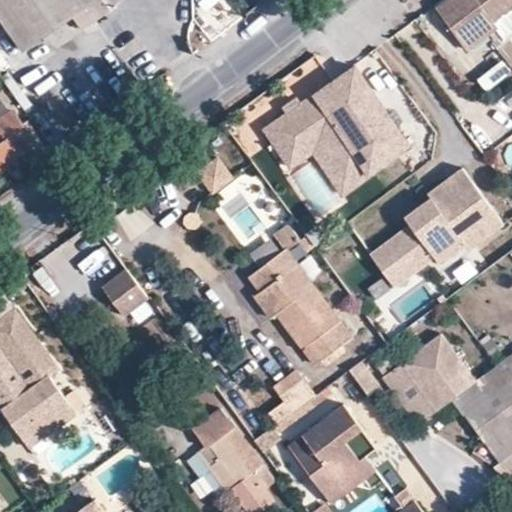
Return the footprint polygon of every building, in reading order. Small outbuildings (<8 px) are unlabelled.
[(81,29),(110,10),(102,0),(0,0),(0,16),(24,50),(72,17),(81,29)] [(511,0),(446,0),(438,7),(470,50),(501,27),(496,21),(511,8),(511,0)] [(511,44),(503,32),(492,40),(511,65),(511,44)] [(511,71),(504,61),(477,81),(487,94),(511,75),(511,71)] [(415,144),(356,64),(301,105),(289,114),(267,131),(284,153),(313,131),(355,188),(415,144)] [(297,100),(286,109),(289,114),(301,105),(297,100)] [(0,166),(35,141),(14,112),(0,121),(0,166)] [(313,131),(284,153),(294,167),(317,150),(349,193),(355,188),(313,131)] [(236,175),(220,153),(197,169),(214,191),(236,175)] [(409,226),(369,255),(392,287),(432,259),(437,266),(466,246),(469,250),(504,224),(464,169),(429,195),(432,199),(404,219),(409,226)] [(276,236),(286,249),(287,248),(300,239),(290,223),(275,235),(276,236)] [(251,275),(286,249),(276,236),(241,262),(251,275)] [(287,248),(286,249),(251,275),(261,290),(255,295),(271,317),(277,313),(315,364),(354,335),(287,248)] [(461,270),(466,277),(479,269),(474,261),(461,270)] [(126,268),(102,285),(127,319),(150,301),(126,268)] [(57,368),(14,308),(0,317),(0,346),(2,349),(29,388),(0,408),(28,447),(75,412),(48,375),(57,368)] [(449,335),(410,363),(445,411),(462,399),(483,383),(449,335)] [(0,350),(0,407),(0,408),(29,388),(2,349),(0,350)] [(511,361),(501,370),(511,384),(511,361)] [(445,411),(410,363),(391,376),(426,424),(445,411)] [(297,367),(273,385),(285,400),(268,413),(276,424),(317,394),(297,367)] [(511,384),(501,370),(483,383),(462,399),(508,463),(511,461),(511,463),(511,384)] [(347,406),(290,447),(332,504),(333,505),(378,472),(368,458),(353,438),(365,430),(347,406)] [(194,428),(209,448),(212,444),(222,456),(210,465),(229,491),(233,489),(249,511),(257,511),(275,499),(266,486),(275,479),(222,407),(194,428)] [(365,430),(353,438),(368,458),(379,450),(365,430)] [(212,444),(209,448),(201,454),(210,465),(222,456),(212,444)] [(409,484),(394,496),(402,506),(417,494),(409,484)] [(108,511),(98,498),(77,511),(108,511)] [(424,511),(417,502),(402,511),(424,511)]
